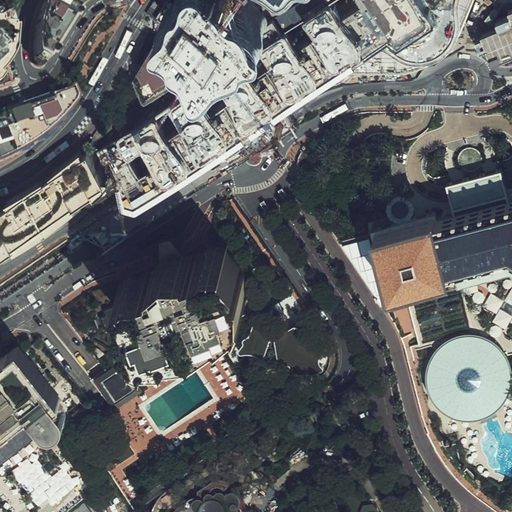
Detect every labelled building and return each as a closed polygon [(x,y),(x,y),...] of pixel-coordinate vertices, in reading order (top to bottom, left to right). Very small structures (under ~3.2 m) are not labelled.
[(74,11),(55,0),(44,0),(39,10),(34,26),(33,44),(35,56),(43,61),(74,11)] [(426,0),(315,0),(214,68),(204,62),(99,137),(135,184),(384,29),(393,24),(400,31),(431,8),(426,0)] [(169,0),(156,21),(204,62),(214,68),(315,0),(169,0)] [(496,64),(511,56),(511,7),(510,8),(511,12),(511,15),(499,20),(501,26),(483,33),(496,64)] [(158,28),(131,74),(144,98),(200,63),(158,28)] [(452,41),(456,33),(447,29),(443,37),(452,41)] [(0,76),(4,71),(8,59),(11,34),(1,31),(0,30),(0,76)] [(75,86),(33,102),(38,114),(46,129),(70,105),(78,91),(75,86)] [(0,113),(0,162),(1,162),(46,129),(38,114),(33,102),(14,108),(0,113)] [(0,252),(1,250),(49,222),(53,223),(80,203),(80,198),(113,176),(90,146),(0,204),(0,252)] [(481,207),(508,200),(501,171),(447,184),(454,214),(481,207)] [(481,207),(454,214),(435,219),(432,208),(365,225),(384,298),(451,281),(448,269),(452,268),(507,254),(511,256),(511,199),(508,200),(481,207)] [(456,284),(508,271),(511,273),(511,256),(507,254),(452,268),(456,284)] [(212,334),(223,327),(235,317),(239,295),(240,282),(234,274),(225,266),(187,265),(166,265),(144,282),(117,294),(117,306),(119,316),(123,330),(131,340),(136,349),(145,353),(163,352),(187,349),(212,334)] [(281,326),(277,324),(272,325),(267,328),(262,326),(254,324),(251,328),(249,335),(243,339),(243,342),(242,345),(239,350),(241,353),(245,353),(253,354),(260,357),(264,357),(268,343),(271,336),(273,336),(275,343),(277,355),(280,372),(282,383),(286,388),(293,387),(301,383),(309,379),(313,375),(320,372),(323,369),(322,367),(320,366),(319,360),(320,355),(323,350),(322,346),(318,344),(314,344),(308,342),(302,335),(297,327),(294,326),(290,328),(285,330),(283,330),(281,326)] [(501,408),(510,396),(511,388),(511,365),(507,354),(498,343),(485,336),(471,333),(457,335),(444,342),(433,352),(427,365),(426,380),(429,394),(436,406),(448,416),(461,421),(476,421),(490,417),(501,408)] [(21,344),(0,360),(0,434),(33,409),(44,423),(46,425),(49,426),(52,427),(55,427),(59,426),(62,425),(64,422),(66,420),(67,417),(68,414),(67,410),(65,406),(54,392),(56,390),(21,344)] [(94,378),(111,404),(142,384),(124,357),(94,378)] [(0,464),(6,460),(20,449),(40,433),(44,430),(49,426),(46,425),(44,423),(33,409),(0,434),(0,464)] [(189,507),(163,507),(162,511),(239,511),(240,488),(229,487),(230,481),(199,480),(199,495),(189,495),(189,507)] [(93,511),(85,501),(71,511),(93,511)]
